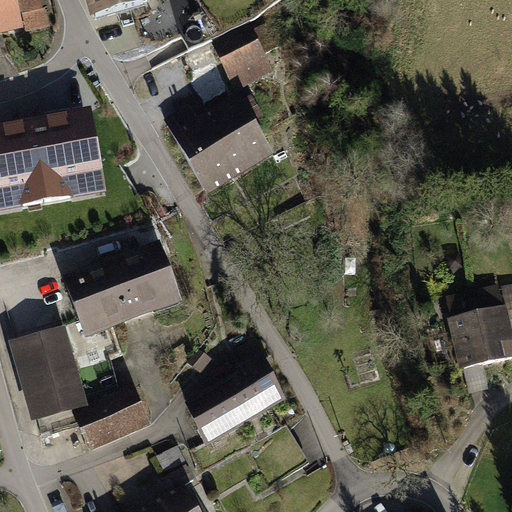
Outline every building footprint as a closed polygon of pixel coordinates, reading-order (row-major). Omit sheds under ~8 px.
[(0,0),(0,59),(5,59),(0,39),(0,38),(25,32),(25,34),(53,27),(48,6),(44,7),(41,0),(0,0)] [(82,0),(88,19),(148,3),(147,0),(82,0)] [(156,35),(183,30),(178,6),(151,12),(156,35)] [(249,28),(211,47),(234,93),(271,75),(262,56),(278,48),(267,25),(251,33),(249,28)] [(189,106),(161,123),(205,197),(271,158),(234,96),(196,118),(189,106)] [(91,109),(0,125),(0,210),(106,192),(91,109)] [(163,245),(65,279),(86,340),(184,307),(163,245)] [(448,298),(454,320),(505,307),(500,286),(448,298)] [(454,320),(450,321),(462,371),(511,358),(511,318),(509,307),(505,307),(454,320)] [(88,404),(66,328),(12,342),(33,422),(73,411),(89,407),(88,404)] [(290,404),(256,341),(231,354),(241,374),(211,390),(185,404),(208,448),(290,404)] [(199,350),(188,363),(202,373),(212,361),(199,350)] [(150,427),(134,386),(88,404),(89,407),(73,411),(89,453),(150,427)] [(279,481),(314,462),(297,432),(263,450),(279,481)] [(160,480),(168,494),(184,486),(195,480),(188,465),(160,480)] [(217,511),(201,483),(188,491),(199,511),(217,511)] [(199,511),(188,491),(184,486),(168,494),(143,508),(134,511),(199,511)]
